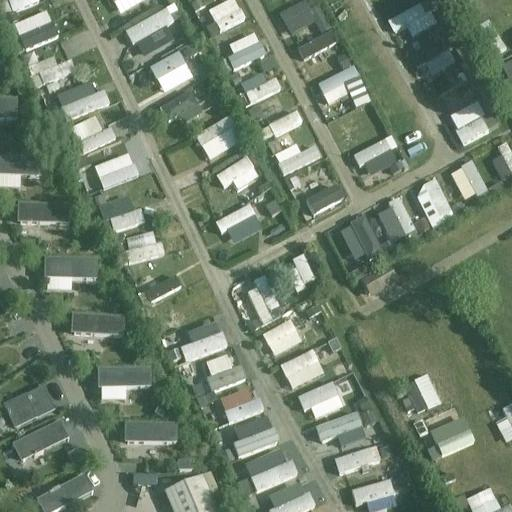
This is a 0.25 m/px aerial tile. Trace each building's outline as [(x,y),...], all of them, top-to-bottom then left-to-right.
[(0,0),(0,16),(6,15),(3,2),(10,0),(0,0)] [(405,22),(424,15),(417,0),(405,0),(381,10),(386,24),(403,18),(405,22)] [(5,13),(8,25),(43,16),(40,3),(5,13)] [(287,26),(312,13),(307,3),(281,17),(287,26)] [(218,25),(222,34),(247,20),(242,11),(218,25)] [(166,16),(140,31),(145,40),(171,25),(166,16)] [(215,22),(203,29),(211,45),(224,38),(215,22)] [(17,39),(48,37),(48,23),(16,25),(17,39)] [(421,67),(449,56),(440,31),(399,46),(405,61),(417,56),(421,67)] [(486,56),(509,40),(503,31),(480,47),(486,56)] [(331,35),(298,53),(304,63),(337,46),(331,35)] [(152,60),(160,71),(171,62),(177,69),(192,57),(177,39),(152,60)] [(261,46),(229,61),(234,73),(266,58),(261,46)] [(27,79),(67,63),(62,51),(49,56),(46,47),(19,57),(27,79)] [(273,80),(267,69),(258,73),(254,64),(232,75),(242,95),(273,80)] [(505,81),(511,77),(511,66),(501,70),(505,81)] [(427,82),(438,103),(463,90),(451,69),(427,82)] [(352,83),(347,73),(318,87),(324,98),(352,83)] [(74,79),(38,93),(47,115),(83,101),(74,79)] [(155,99),(162,110),(191,91),(183,80),(155,99)] [(277,81),(247,96),(252,106),(283,91),(277,81)] [(191,95),(161,112),(169,126),(199,109),(191,95)] [(360,95),(327,108),(331,120),(365,107),(360,95)] [(457,105),(471,132),(488,122),(474,96),(457,105)] [(288,101),(260,116),(267,128),(295,113),(288,101)] [(12,104),(0,103),(0,121),(11,122),(12,104)] [(298,114),(271,129),(276,139),(304,125),(298,114)] [(109,118),(75,129),(79,142),(113,131),(109,118)] [(204,150),(237,129),(231,119),(197,139),(204,150)] [(404,143),(416,136),(407,121),(395,127),(404,143)] [(351,165),(387,150),(379,131),(343,146),(351,165)] [(60,140),(64,153),(79,148),(75,135),(60,140)] [(313,149),(307,137),(291,144),(288,136),(266,145),(274,166),(313,149)] [(485,152),(495,173),(506,168),(496,147),(485,152)] [(320,161),(315,150),(278,169),(284,180),(320,161)] [(469,194),(481,190),(466,152),(454,156),(469,194)] [(0,159),(0,176),(38,178),(39,161),(0,159)] [(224,190),(255,171),(248,160),(217,179),(224,190)] [(429,173),(409,183),(423,214),(444,204),(429,173)] [(257,184),(243,191),(251,208),(265,202),(257,184)] [(304,213),(337,197),(332,186),(299,202),(304,213)] [(380,194),(399,234),(410,228),(391,189),(380,194)] [(213,226),(248,207),(242,195),(207,214),(213,226)] [(17,207),(17,224),(69,227),(70,209),(17,207)] [(216,226),(222,237),(256,219),(250,208),(216,226)] [(146,225),(142,212),(111,222),(115,235),(146,225)] [(350,255),(360,251),(349,225),(339,229),(350,255)] [(153,232),(114,243),(118,256),(156,244),(153,232)] [(131,267),(166,257),(163,245),(127,255),(131,267)] [(293,263),(304,288),(315,283),(304,258),(293,263)] [(92,263),(46,262),(45,280),(91,281),(92,263)] [(142,293),(174,278),(168,267),(137,282),(142,293)] [(370,302),(398,286),(388,268),(360,284),(370,302)] [(178,279),(147,295),(152,306),(183,290),(178,279)] [(274,324),(286,318),(266,279),(254,285),(274,324)] [(51,322),(65,315),(47,281),(33,289),(51,322)] [(489,282),(470,289),(478,308),(496,301),(489,282)] [(214,309),(207,292),(167,309),(175,327),(214,309)] [(17,311),(11,299),(0,304),(0,307),(5,317),(17,311)] [(120,321),(74,319),(73,337),(119,339),(120,321)] [(264,338),(271,349),(298,334),(292,323),(264,338)] [(184,350),(190,366),(233,349),(227,334),(184,350)] [(287,381),(319,365),(313,353),(281,369),(287,381)] [(488,358),(467,367),(478,393),(499,384),(488,358)] [(408,373),(415,390),(424,387),(417,369),(408,373)] [(146,373),(100,373),(100,391),(146,391),(146,373)] [(299,401),(305,415),(339,400),(333,386),(299,401)] [(42,389),(2,409),(14,433),(54,413),(42,389)] [(511,426),(511,413),(501,392),(482,401),(497,433),(511,426)] [(172,416),(160,409),(155,417),(166,424),(172,416)] [(404,415),(410,429),(420,425),(414,411),(404,415)] [(322,445),(365,431),(360,416),(317,431),(322,445)] [(460,420),(446,428),(440,417),(423,426),(435,448),(466,431),(460,420)] [(68,442),(59,425),(15,447),(23,464),(33,459),(34,460),(43,456),(43,455),(68,442)] [(173,428),(127,428),(126,446),(172,446),(173,428)] [(452,482),(480,473),(469,438),(440,447),(452,482)] [(77,452),(67,457),(72,467),(82,462),(77,452)] [(0,463),(0,486),(5,497),(16,491),(1,463),(0,463)] [(193,465),(179,464),(179,474),(192,474),(193,465)] [(45,511),(59,511),(92,495),(83,478),(58,491),(58,490),(48,495),(48,496),(39,501),(45,511)] [(211,511),(198,480),(162,495),(168,511),(211,511)] [(467,511),(497,511),(507,508),(502,495),(491,500),(483,480),(458,490),(467,511)] [(353,509),(391,498),(387,484),(349,495),(353,509)]
